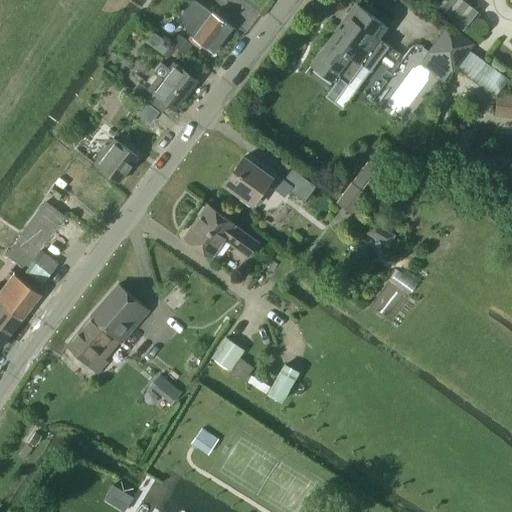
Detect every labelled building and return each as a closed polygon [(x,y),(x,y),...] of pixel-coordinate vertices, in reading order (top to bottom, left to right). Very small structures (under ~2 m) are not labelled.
[(216,54),(234,29),(194,0),(191,0),(180,15),(186,32),(216,54)] [(376,60),(387,45),(379,39),(380,38),(377,36),(385,26),(382,23),(383,22),(355,2),(310,63),(332,79),(333,78),(336,80),(339,77),(347,83),(369,54),(376,60)] [(451,69),(471,42),(448,26),(428,52),(451,69)] [(152,32),(145,43),(167,57),(174,47),(152,32)] [(179,35),(172,44),(184,54),(192,45),(179,35)] [(139,81),(132,91),(148,103),(162,113),(168,106),(176,112),(199,79),(177,63),(173,60),(168,67),(159,61),(152,70),(158,74),(148,88),(139,81)] [(511,115),(511,97),(498,95),(496,114),(511,115)] [(161,113),(148,103),(144,100),(138,108),(156,121),(161,113)] [(113,138),(94,163),(119,182),(138,157),(113,138)] [(252,206),(274,177),(243,154),(221,183),(252,206)] [(304,201),(315,186),(292,168),(280,184),(304,201)] [(0,243),(9,250),(6,254),(43,282),(57,263),(41,251),(67,216),(46,201),(22,232),(3,216),(0,220),(0,243)] [(257,241),(234,224),(207,204),(183,236),(211,256),(224,238),(247,255),(257,241)] [(0,326),(10,334),(41,294),(13,272),(0,287),(0,326)] [(121,343),(149,310),(117,282),(89,315),(65,345),(97,373),(108,361),(105,359),(120,341),(121,343)] [(0,346),(10,334),(0,326),(0,346)] [(226,338),(211,358),(229,371),(244,351),(226,338)] [(240,358),(230,371),(243,381),(253,368),(240,358)] [(284,364),(267,394),(281,402),(298,372),(284,364)] [(159,373),(149,385),(169,403),(180,392),(159,373)] [(251,375),(247,382),(266,393),(270,387),(251,375)] [(203,428),(192,444),(208,454),(218,439),(203,428)]
